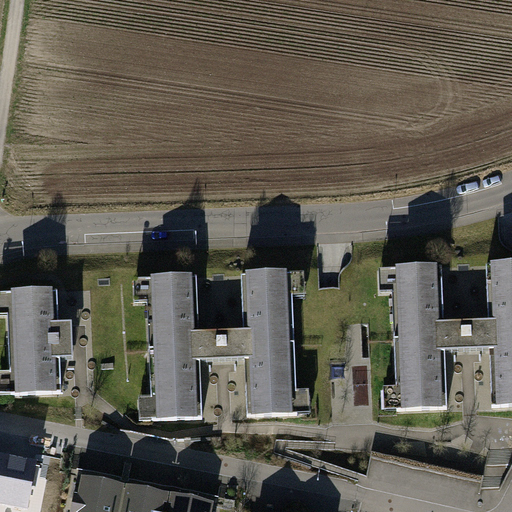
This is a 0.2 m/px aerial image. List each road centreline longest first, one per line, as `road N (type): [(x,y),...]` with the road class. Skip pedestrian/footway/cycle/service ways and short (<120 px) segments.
road 1 (unclassified): [(511,184),(401,213),(0,237)]
road 2 (residential): [(0,421),(403,509)]
road 3 (track): [(0,119),(16,0)]
